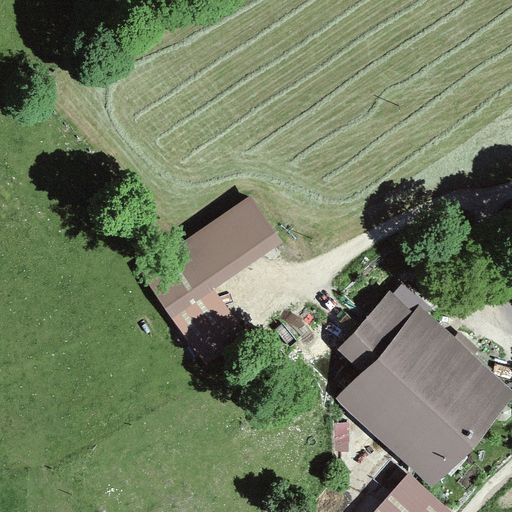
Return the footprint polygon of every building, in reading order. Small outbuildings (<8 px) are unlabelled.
[(143,268),(173,314),(214,287),(284,242),(254,196),(143,268)] [(173,314),(208,365),(248,337),(214,287),(173,314)] [(392,295),(342,349),(364,370),(415,316),(392,295)] [(364,370),(340,398),(435,483),(511,397),(511,388),(422,307),(415,316),(364,370)] [(452,511),(411,476),(379,511),(452,511)]
